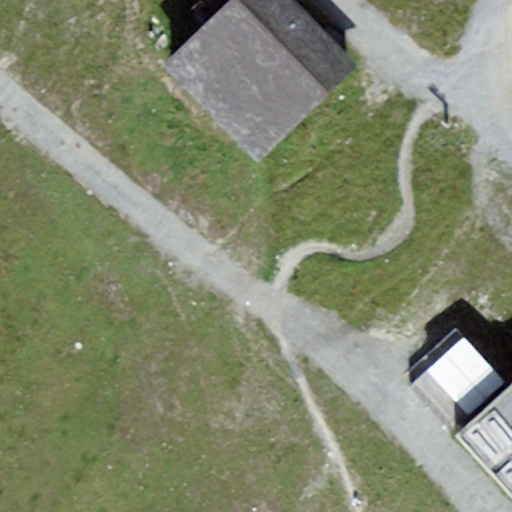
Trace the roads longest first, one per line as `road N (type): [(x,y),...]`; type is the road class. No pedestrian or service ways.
road 1 (track): [(491,511),(288,321),(0,87)]
road 2 (track): [(511,151),(440,94),(488,0)]
